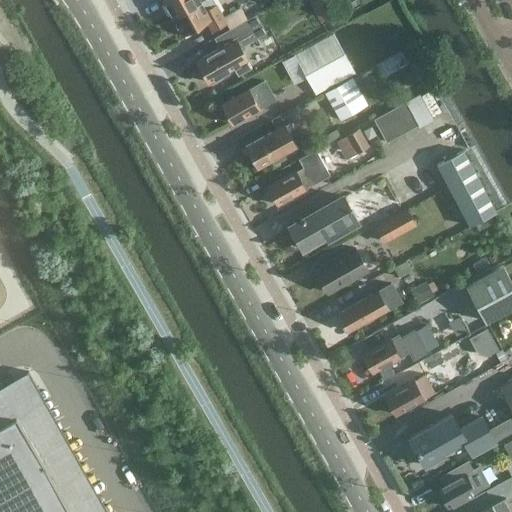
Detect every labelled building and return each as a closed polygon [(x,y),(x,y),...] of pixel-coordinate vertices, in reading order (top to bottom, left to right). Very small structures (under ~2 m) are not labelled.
[(162,0),(173,17),(202,0),(162,0)] [(214,0),(202,0),(173,17),(183,35),(207,21),(213,31),(226,24),(229,28),(248,18),(241,6),(224,16),(214,0)] [(308,0),(321,23),(340,13),(333,0),(308,0)] [(214,37),(220,47),(196,60),(208,82),(233,68),(237,75),(252,67),(237,40),(254,30),(248,18),(229,28),(214,37)] [(424,90),(452,76),(427,31),(399,46),(424,90)] [(316,94),(355,73),(333,32),(294,54),(316,94)] [(353,79),(326,94),(340,120),(367,106),(353,79)] [(263,80),(222,105),(232,123),(274,99),(263,80)] [(430,91),(420,96),(431,117),(440,111),(430,91)] [(406,104),(374,120),(386,143),(418,126),(406,104)] [(423,122),(442,157),(467,144),(448,109),(423,122)] [(284,124),(271,131),(245,146),(258,168),(284,153),(302,142),(290,121),(285,125),(284,124)] [(371,126),(364,130),(368,138),(375,134),(371,126)] [(358,128),(346,135),(356,153),(368,146),(358,128)] [(294,171),(267,187),(277,204),(330,175),(315,149),(298,158),(302,167),(294,171)] [(437,166),(470,226),(473,224),(496,211),(463,151),(437,166)] [(326,237),(358,219),(345,194),(289,226),(301,247),(325,234),(326,237)] [(384,243),(416,225),(406,207),(374,226),(384,243)] [(489,215),(473,224),(477,232),(494,223),(489,215)] [(367,267),(354,246),(314,269),(326,291),(367,267)] [(406,260),(393,267),(398,277),(412,269),(406,260)] [(511,308),(511,281),(503,264),(465,285),(485,323),(511,308)] [(426,279),(411,288),(420,304),(436,295),(426,279)] [(388,309),(377,289),(338,311),(349,331),(388,309)] [(401,336),(399,333),(361,354),(373,372),(408,352),(412,359),(427,351),(415,328),(401,336)] [(487,328),(469,338),(477,354),(486,356),(498,350),(487,328)] [(437,348),(420,360),(428,372),(445,359),(437,348)] [(425,374),(415,380),(414,379),(385,395),(396,414),(425,397),(435,391),(425,374)] [(511,378),(499,386),(511,409),(511,378)] [(473,455),(501,439),(492,422),(488,425),(481,413),(460,426),(452,412),(408,437),(426,466),(444,455),(442,452),(463,439),(473,455)] [(0,511),(70,511),(16,416),(0,424),(0,511)] [(439,476),(444,485),(438,489),(448,507),(476,491),(476,490),(489,483),(479,465),(473,469),(468,459),(439,476)] [(511,511),(511,507),(506,497),(479,511),(511,511)]
